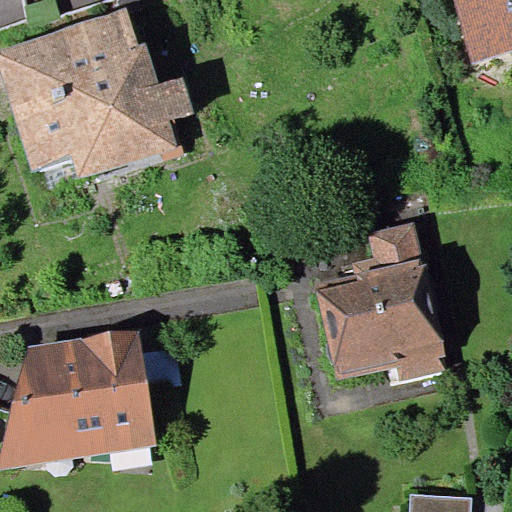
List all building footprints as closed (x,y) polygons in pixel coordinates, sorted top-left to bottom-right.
[(511,0),(446,0),(472,73),(511,59),(511,0)] [(127,26),(0,68),(0,105),(37,214),(175,168),(127,26)] [(369,294),(295,311),(319,413),(446,383),(412,237),(359,250),(369,294)] [(18,371),(0,443),(0,476),(144,454),(129,354),(18,371)] [(472,511),(474,498),(410,493),(408,511),(472,511)]
